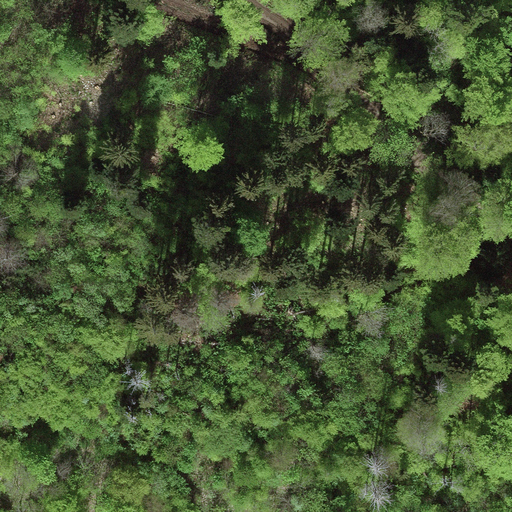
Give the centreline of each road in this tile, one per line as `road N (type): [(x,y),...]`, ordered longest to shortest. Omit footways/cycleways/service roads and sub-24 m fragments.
road 1 (track): [(242,0),(511,234)]
road 2 (track): [(132,0),(305,55)]
